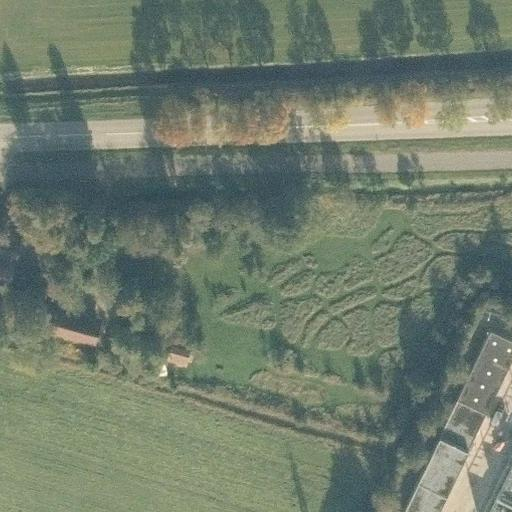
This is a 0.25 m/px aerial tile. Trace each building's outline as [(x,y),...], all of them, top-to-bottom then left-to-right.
[(20,239),(0,233),(0,234),(0,280),(7,282),(20,239)] [(101,317),(46,301),(38,328),(93,344),(101,317)] [(435,511),(485,410),(511,353),(511,338),(489,327),(456,396),(399,511),(435,511)] [(197,342),(173,335),(166,357),(190,365),(197,342)] [(156,354),(151,371),(158,373),(163,357),(156,354)] [(511,511),(511,451),(482,511),(511,511)]
